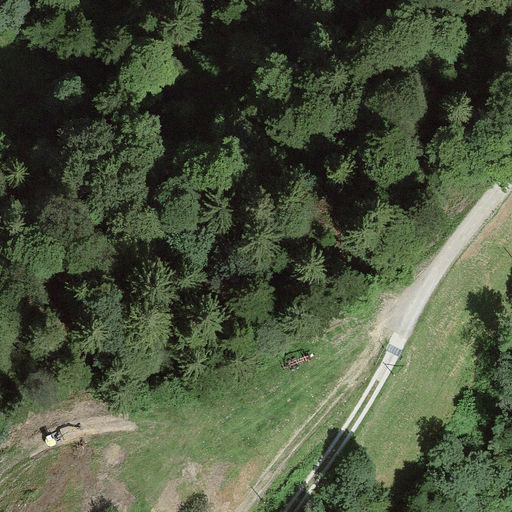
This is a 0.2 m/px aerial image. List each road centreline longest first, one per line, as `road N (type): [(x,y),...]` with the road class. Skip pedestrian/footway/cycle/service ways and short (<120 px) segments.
road 1 (track): [(297,0),(240,68),(186,96),(0,100)]
road 2 (track): [(422,319),(289,511)]
road 3 (track): [(511,177),(447,255),(422,319)]
